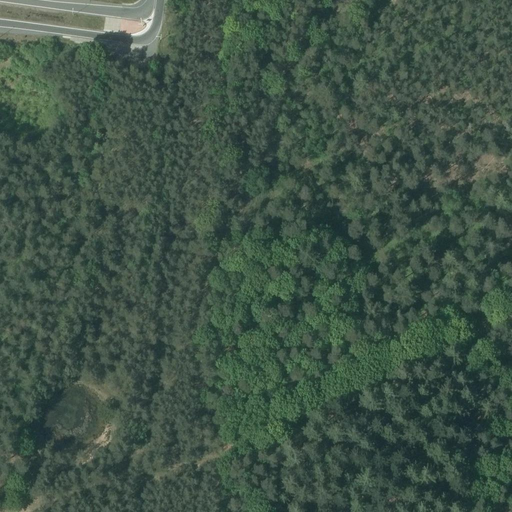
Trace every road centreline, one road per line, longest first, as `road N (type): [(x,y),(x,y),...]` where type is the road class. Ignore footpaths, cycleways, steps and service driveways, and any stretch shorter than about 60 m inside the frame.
road 1 (motorway): [(152,0),(135,14),(10,0)]
road 2 (motorway): [(0,24),(141,41)]
